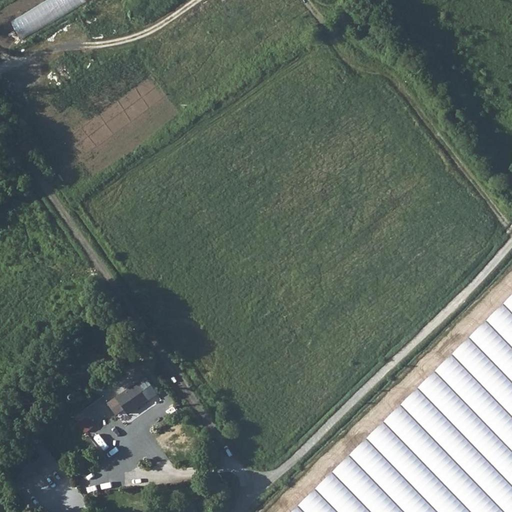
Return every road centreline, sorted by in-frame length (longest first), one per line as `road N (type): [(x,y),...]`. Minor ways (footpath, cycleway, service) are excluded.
road 1 (track): [(258,491),(0,119)]
road 2 (track): [(511,228),(397,82),(347,62),(306,0)]
road 3 (track): [(0,54),(136,37),(197,0)]
